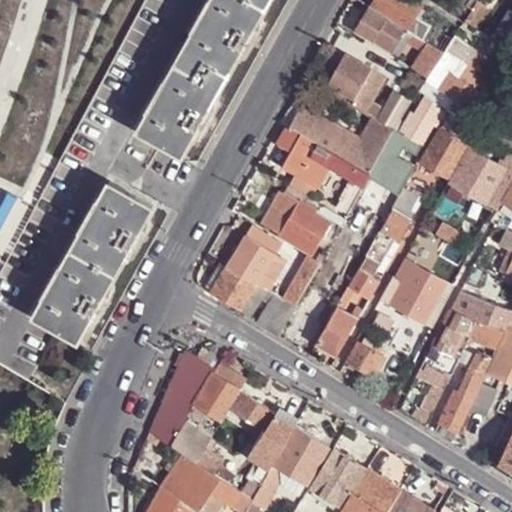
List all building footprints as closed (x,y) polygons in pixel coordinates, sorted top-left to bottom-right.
[(141,128),(185,153),(200,124),(208,112),(246,44),(253,32),(270,0),(217,0),(200,30),(198,28),(170,78),(172,80),(155,111),(152,109),(141,128)] [(421,3),(417,0),(375,0),(371,7),(404,28),(414,13),(421,3)] [(487,5),(480,0),(477,0),(472,8),(465,18),(474,25),(487,5)] [(404,28),(371,7),(356,29),(390,49),(404,28)] [(511,9),(510,8),(494,32),(511,43),(511,9)] [(432,23),(414,13),(404,28),(414,33),(423,39),(432,23)] [(448,16),(437,34),(449,43),(455,33),(461,24),(448,16)] [(404,28),(390,49),(399,55),(410,40),(414,33),(404,28)] [(494,32),(493,31),(490,36),(484,46),(501,58),(511,43),(494,32)] [(256,34),(253,32),(246,44),(249,46),(256,34)] [(430,44),(423,39),(414,33),(410,40),(424,51),(430,44)] [(426,76),(425,79),(426,80),(470,110),(482,92),(458,75),(477,48),(455,33),(449,43),(443,52),(442,53),(426,76)] [(449,43),(437,34),(430,44),(443,52),(449,43)] [(443,52),(430,44),(424,51),(412,67),(424,76),(426,76),(442,53),(443,52)] [(385,76),(344,52),(328,82),(354,97),(356,93),(370,101),(371,101),(385,76)] [(49,73),(65,84),(40,118),(54,127),(91,75),(62,54),(49,73)] [(426,80),(421,86),(448,105),(465,118),(470,110),(426,80)] [(426,92),(420,87),(413,99),(420,102),(426,92)] [(399,129),(422,142),(434,122),(438,124),(447,107),(426,92),(420,102),(415,111),(411,108),(399,129)] [(356,93),(354,97),(351,102),(365,109),(370,101),(356,93)] [(411,98),(403,93),(391,113),(373,103),(368,111),(378,117),(394,127),(411,98)] [(511,140),(511,95),(485,133),(484,134),(487,137),(506,149),(511,140)] [(394,127),(378,117),(362,144),(299,108),(289,125),(318,141),(331,149),(352,160),(369,170),(394,127)] [(211,115),(208,112),(200,124),(205,127),(211,115)] [(476,129),(462,119),(454,133),(467,140),(470,142),(476,129)] [(315,146),(318,141),(289,125),(287,124),(278,142),(291,150),(282,165),(297,173),(298,175),(315,146)] [(454,133),(441,126),(430,145),(455,160),(467,140),(454,133)] [(484,134),(476,129),(470,142),(468,145),(470,147),(478,151),(487,137),(484,134)] [(397,130),(392,138),(407,146),(419,153),(424,144),(397,130)] [(407,146),(392,138),(372,174),(386,182),(407,146)] [(331,149),(318,141),(315,146),(327,153),(331,149)] [(430,145),(420,163),(446,177),(455,160),(430,145)] [(315,146),(298,175),(317,185),(321,187),(334,165),(324,159),(327,153),(315,146)] [(470,147),(451,181),(496,207),(511,176),(511,171),(500,163),(478,151),(470,147)] [(352,160),(331,149),(327,153),(324,159),(334,165),(345,171),(352,160)] [(511,152),(508,150),(500,163),(511,171),(511,152)] [(415,164),(405,157),(390,182),(401,189),(403,186),(415,164)] [(352,177),(362,183),(369,170),(352,160),(345,171),(352,177)] [(309,194),(311,196),(317,185),(298,175),(297,173),(291,184),(292,184),(309,194)] [(345,215),(362,183),(352,177),(334,209),(345,215)] [(36,314),(79,337),(95,310),(101,299),(132,245),(139,233),(155,205),(112,180),(101,198),(105,201),(86,231),(84,230),(65,264),(67,266),(49,298),(46,296),(36,314)] [(511,182),(503,200),(511,206),(511,182)] [(292,184),(288,191),(299,198),(304,201),(309,194),(292,184)] [(392,205),(412,216),(415,210),(411,208),(418,194),(403,186),(401,189),(392,205)] [(278,231),(299,198),(288,191),(283,188),(262,222),(278,231)] [(311,196),(309,194),(304,201),(321,211),(325,204),(311,196)] [(304,201),(299,198),(278,231),(312,251),(332,217),(321,211),(304,201)] [(325,204),(321,211),(332,217),(340,222),(345,215),(334,209),(325,204)] [(413,218),(392,207),(376,236),(386,241),(392,233),(397,235),(401,238),(413,218)] [(460,231),(441,221),(434,232),(453,243),(456,238),(460,231)] [(282,241),(252,223),(246,233),(275,250),(282,241)] [(511,231),(508,229),(501,242),(509,247),(511,249),(511,261),(506,273),(508,273),(504,280),(511,284),(511,231)] [(144,236),(139,233),(132,245),(137,247),(144,236)] [(275,250),(246,233),(227,262),(258,281),(275,250)] [(376,236),(366,253),(380,260),(383,262),(397,235),(392,233),(386,241),(376,236)] [(508,273),(506,273),(511,261),(511,249),(509,247),(496,276),(504,280),(508,273)] [(320,260),(307,252),(283,296),(295,303),(320,260)] [(380,260),(366,253),(359,266),(372,273),(380,260)] [(413,261),(404,256),(393,275),(402,280),(413,261)] [(452,283),(413,261),(402,280),(390,301),(431,324),(452,283)] [(258,281),(227,262),(211,288),(241,308),(258,281)] [(372,273),(359,266),(351,281),(355,284),(370,294),(380,277),(372,273)] [(402,280),(393,275),(381,294),(390,301),(402,280)] [(339,298),(346,302),(353,289),(352,289),(355,284),(351,281),(349,280),(339,298)] [(498,294),(511,298),(511,284),(504,280),(498,294)] [(268,287),(258,281),(253,289),(263,295),(268,287)] [(283,296),(268,287),(263,295),(270,299),(290,311),(295,303),(283,296)] [(263,295),(253,289),(241,308),(241,310),(250,316),(263,295)] [(327,302),(308,289),(298,305),(318,317),(327,302)] [(511,312),(511,308),(477,295),(469,314),(476,318),(505,328),(511,312)] [(106,302),(101,299),(95,310),(100,312),(106,302)] [(290,311),(270,299),(258,320),(278,333),(290,311)] [(317,341),(337,353),(362,307),(357,303),(352,312),(338,304),(317,341)] [(451,308),(426,356),(452,369),(468,336),(476,318),(469,314),(451,308)] [(396,319),(380,311),(373,323),(389,331),(396,319)] [(505,328),(476,318),(468,336),(496,346),(505,328)] [(489,369),(511,380),(511,321),(507,329),(489,369)] [(400,327),(389,345),(413,359),(423,340),(400,327)] [(362,341),(358,340),(346,358),(372,373),(383,354),(373,349),(376,342),(365,335),(362,341)] [(202,345),(197,353),(210,361),(215,353),(202,345)] [(184,350),(150,429),(170,442),(180,427),(197,438),(205,425),(213,412),(194,400),(212,370),(216,365),(210,361),(197,353),(189,349),(184,350)] [(440,419),(457,428),(468,405),(480,380),(492,355),(487,353),(478,349),(458,389),(455,387),(440,419)] [(426,423),(452,369),(426,356),(424,360),(427,362),(424,368),(421,367),(416,376),(431,383),(421,407),(417,404),(410,414),(426,423)] [(246,378),(218,361),(216,365),(212,370),(240,387),(245,379),(246,378)] [(240,387),(212,370),(194,400),(213,412),(221,418),(229,405),(240,387)] [(497,388),(480,380),(468,405),(485,412),(497,388)] [(276,410),(240,387),(229,405),(244,415),(250,418),(265,428),(276,410)] [(295,422),(276,410),(265,428),(253,446),(266,455),(274,459),(295,422)] [(221,418),(213,412),(205,425),(213,431),(221,418)] [(250,418),(244,415),(242,419),(248,423),(250,418)] [(457,428),(440,419),(435,429),(442,434),(451,440),(457,428)] [(328,443),(295,422),(274,459),(273,462),(278,465),(304,481),(328,443)] [(213,431),(205,425),(197,438),(205,444),(213,431)] [(197,438),(180,427),(170,442),(188,455),(196,459),(204,445),(205,444),(197,438)] [(511,432),(500,459),(511,467),(511,432)] [(199,462),(216,473),(222,464),(225,460),(204,445),(196,459),(199,462)] [(367,467),(333,445),(309,485),(342,506),(367,467)] [(196,459),(188,455),(166,487),(178,495),(199,462),(196,459)] [(274,459),(266,455),(244,491),(253,497),(273,462),(274,459)] [(178,495),(199,509),(212,490),(227,499),(230,501),(238,488),(229,481),(216,473),(199,462),(178,495)] [(253,497),(265,505),(277,481),(279,478),(278,465),(273,462),(253,497)] [(222,464),(216,473),(229,481),(235,472),(222,464)] [(278,465),(279,478),(277,481),(296,493),(304,481),(278,465)] [(385,511),(401,487),(367,467),(342,506),(338,511),(385,511)] [(166,487),(162,484),(143,511),(203,511),(199,509),(178,495),(166,487)] [(432,511),(435,508),(401,487),(385,511),(432,511)] [(244,491),(238,488),(230,501),(245,510),(253,497),(244,491)] [(212,490),(199,509),(203,511),(217,511),(227,499),(212,490)] [(260,511),(265,505),(253,497),(245,510),(243,511),(260,511)] [(282,511),(291,511),(294,509),(285,503),(281,510),(282,511)]
